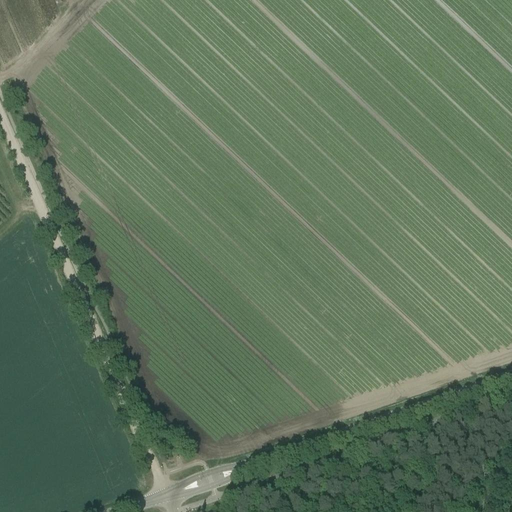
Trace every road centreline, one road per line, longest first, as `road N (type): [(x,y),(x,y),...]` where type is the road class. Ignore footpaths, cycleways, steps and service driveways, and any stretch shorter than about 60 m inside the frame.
road 1 (unclassified): [(166,496),(0,113)]
road 2 (tertiary): [(265,461),(511,376)]
